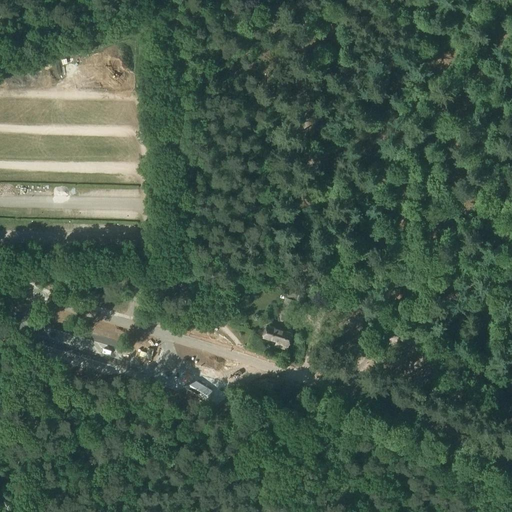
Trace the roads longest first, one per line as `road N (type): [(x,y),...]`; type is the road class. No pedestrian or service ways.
road 1 (unclassified): [(511,465),(286,369),(0,287)]
road 2 (unknown): [(311,379),(312,329),(356,248),(300,150),(297,0)]
road 3 (track): [(356,248),(510,0)]
road 4 (track): [(108,511),(35,339),(0,299)]
road 5 (unknown): [(0,239),(137,247)]
road 6 (unknown): [(327,405),(280,448),(261,511)]
